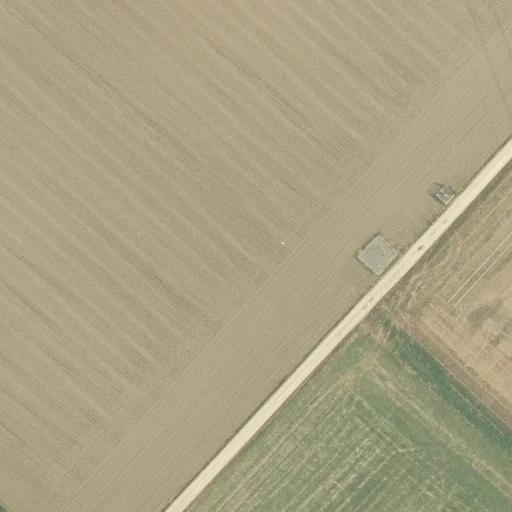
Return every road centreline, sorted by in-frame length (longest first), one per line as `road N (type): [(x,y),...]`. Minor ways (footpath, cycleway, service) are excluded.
road 1 (track): [(173,511),(511,150)]
road 2 (track): [(511,457),(357,316)]
